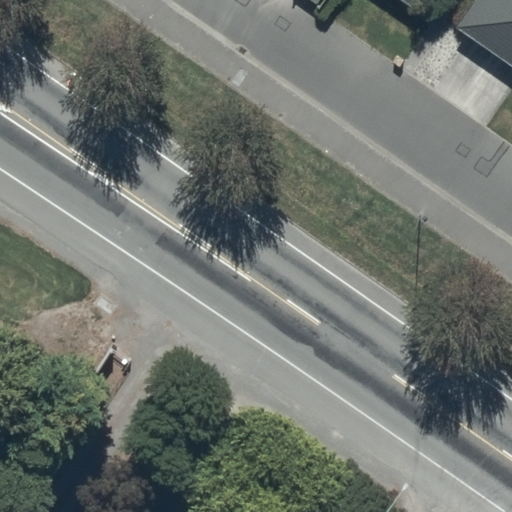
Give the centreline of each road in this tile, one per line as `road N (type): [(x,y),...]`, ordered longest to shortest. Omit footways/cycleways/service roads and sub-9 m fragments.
road 1 (secondary): [(0,109),(511,469)]
road 2 (residential): [(511,195),(232,0)]
